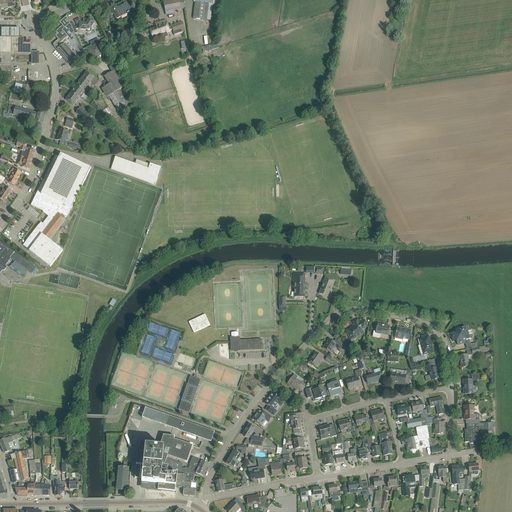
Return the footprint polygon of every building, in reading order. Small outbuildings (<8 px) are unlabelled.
[(0,0),(0,6),(0,9),(5,8),(5,9),(8,9),(8,8),(6,0),(0,0)] [(116,19),(129,12),(133,10),(128,0),(125,0),(123,1),(126,5),(123,6),(123,5),(117,8),(115,5),(108,9),(111,15),(114,14),(116,19)] [(168,0),(163,1),(166,15),(175,13),(174,11),(177,11),(178,13),(182,12),(180,2),(184,1),(183,0),(168,0)] [(214,4),(214,0),(193,0),(194,2),(195,2),(193,19),(203,20),(211,21),(212,4),(214,4)] [(94,21),(93,18),(91,13),(87,15),(88,19),(87,20),(85,19),(83,21),(83,22),(81,22),(79,19),(75,21),(79,30),(87,31),(88,32),(89,33),(91,32),(91,31),(91,30),(91,29),(95,22),(94,21)] [(55,46),(64,56),(70,63),(72,61),(75,64),(88,52),(86,49),(81,51),(78,44),(74,34),(72,29),(67,16),(59,22),(62,26),(57,31),(57,32),(58,34),(56,35),(60,40),(55,44),(55,46)] [(169,31),(167,25),(165,20),(155,24),(156,27),(150,30),(152,37),(161,34),(162,37),(163,38),(167,37),(168,36),(166,32),(169,31)] [(179,23),(171,25),(174,34),(182,31),(179,23)] [(0,33),(0,37),(17,38),(18,29),(0,29),(0,33)] [(119,33),(117,29),(111,31),(109,32),(108,33),(107,34),(107,35),(108,37),(109,37),(110,38),(113,37),(113,36),(119,33)] [(12,54),(26,55),(31,55),(31,43),(23,43),(23,38),(17,38),(0,37),(0,66),(12,67),(12,54)] [(96,43),(87,49),(94,59),(102,54),(96,43)] [(218,48),(217,43),(202,47),(203,52),(218,48)] [(104,77),(109,84),(101,89),(109,100),(110,99),(118,111),(119,111),(120,113),(128,108),(127,107),(125,108),(125,107),(129,105),(119,90),(123,87),(121,83),(121,82),(114,71),(104,77)] [(95,78),(90,75),(86,72),(76,86),(84,92),(95,78)] [(24,103),(26,95),(27,96),(28,92),(34,94),(36,86),(30,84),(29,86),(22,84),(22,85),(16,83),(13,92),(14,92),(13,93),(11,93),(10,98),(12,98),(12,100),(24,103)] [(82,95),(84,92),(76,86),(65,100),(73,106),(81,95),(82,95)] [(36,113),(15,107),(9,105),(8,107),(9,108),(7,114),(7,113),(5,117),(9,118),(10,114),(32,120),(32,118),(35,119),(34,125),(42,127),(45,115),(36,113)] [(101,111),(106,119),(112,115),(108,107),(101,111)] [(80,108),(76,113),(87,121),(91,116),(80,108)] [(68,132),(65,131),(60,130),(59,135),(58,135),(57,140),(63,141),(62,145),(68,147),(78,150),(79,146),(69,143),(65,142),(68,132)] [(23,159),(32,162),(35,150),(27,148),(26,148),(27,144),(18,141),(17,144),(16,146),(21,148),(20,150),(25,152),(26,152),(24,158),(23,157),(22,157),(23,159)] [(91,169),(83,165),(60,154),(59,157),(55,155),(43,180),(31,206),(43,211),(43,212),(48,217),(43,224),(41,222),(39,225),(26,242),(23,245),(29,250),(29,251),(50,267),(63,251),(49,240),(66,219),(65,219),(69,215),(91,169)] [(30,170),(32,162),(23,159),(22,157),(20,156),(18,165),(22,166),(22,167),(30,170)] [(111,169),(155,185),(161,169),(150,165),(148,168),(144,167),(145,163),(136,160),(135,165),(115,158),(111,169)] [(21,173),(17,170),(13,168),(10,174),(7,172),(6,173),(11,176),(18,179),(21,173)] [(14,186),(18,179),(11,176),(9,179),(7,178),(6,181),(14,186)] [(12,190),(8,188),(4,185),(3,185),(2,184),(0,186),(2,187),(2,189),(3,190),(1,193),(8,197),(12,190)] [(5,249),(0,245),(0,274),(2,271),(2,269),(0,267),(0,265),(1,264),(4,267),(6,266),(11,259),(22,267),(32,274),(36,268),(27,261),(14,252),(10,249),(6,247),(5,249)] [(305,297),(305,274),(293,274),(293,289),(294,289),(294,297),(305,297)] [(326,277),(319,294),(327,297),(334,280),(326,277)] [(362,329),(367,326),(364,320),(359,322),(358,320),(353,322),(355,327),(348,330),(351,338),(361,334),(360,330),(362,329)] [(387,335),(388,330),(389,326),(378,324),(376,332),(374,331),(373,336),(380,337),(381,334),(387,335)] [(458,345),(463,343),(464,343),(463,341),(470,339),(466,327),(456,330),(457,332),(452,334),(454,340),(456,339),(458,345)] [(413,339),(412,338),(409,338),(411,331),(397,328),(395,339),(402,340),(403,339),(408,340),(405,355),(402,354),(402,356),(409,358),(412,344),(413,339)] [(419,345),(418,346),(420,354),(424,353),(427,353),(432,351),(428,338),(427,334),(421,336),(422,339),(418,340),(419,345)] [(231,338),(231,351),(248,350),(248,349),(253,349),(253,350),(262,350),(261,339),(253,339),(253,341),(247,341),(247,340),(239,340),(239,338),(231,338)] [(336,344),(333,342),(329,339),(323,348),(330,353),(336,344)] [(322,358),(319,355),(315,353),(309,361),(316,367),(322,358)] [(462,368),(466,367),(470,366),(467,355),(459,357),(462,368)] [(429,372),(430,376),(431,381),(440,378),(437,368),(433,369),(432,364),(425,366),(427,372),(429,372)] [(382,377),(381,373),(380,368),(373,370),(374,374),(373,374),(373,375),(366,377),(368,383),(376,381),(376,382),(380,380),(380,378),(382,377)] [(406,370),(406,372),(392,370),(390,378),(390,383),(404,385),(405,379),(409,379),(410,376),(412,376),(411,371),(406,370)] [(473,394),(472,381),(479,380),(479,376),(479,374),(472,375),(472,380),(463,380),(464,394),(473,394)] [(179,410),(189,413),(192,404),(190,403),(191,402),(196,389),(195,389),(196,388),(197,389),(201,379),(196,378),(195,377),(194,377),(190,376),(187,385),(189,386),(188,387),(183,400),(184,400),(183,401),(182,400),(179,410)] [(301,383),(296,380),(292,377),(288,383),(297,390),(301,383)] [(360,386),(359,382),(357,377),(346,381),(349,390),(360,386)] [(329,385),(327,386),(328,390),(327,391),(328,396),(330,395),(330,397),(336,395),(338,394),(338,393),(341,392),(340,388),(344,387),(342,380),(338,381),(337,379),(331,381),(331,383),(329,384),(329,385)] [(319,388),(312,390),(312,388),(305,390),(307,398),(311,397),(314,396),(313,399),(314,402),(318,400),(317,399),(322,398),(319,388)] [(272,393),(264,404),(268,406),(265,410),(274,416),(277,412),(273,409),(277,403),(281,399),(272,393)] [(438,415),(443,414),(441,405),(443,404),(442,398),(429,400),(430,402),(429,402),(430,405),(436,404),(438,415)] [(423,411),(422,407),(421,402),(412,404),(413,411),(413,413),(419,412),(419,414),(420,414),(423,413),(424,418),(426,418),(428,418),(426,410),(423,411)] [(404,406),(397,408),(398,414),(408,413),(408,415),(412,414),(410,407),(408,407),(408,404),(403,405),(404,406)] [(464,420),(469,420),(474,420),(474,406),(464,406),(464,411),(465,411),(465,414),(464,414),(464,420)] [(13,407),(0,408),(0,417),(14,416),(13,407)] [(217,444),(221,435),(145,408),(144,413),(142,418),(212,442),(217,444)] [(385,415),(383,416),(382,413),(383,413),(382,412),(382,410),(375,412),(371,413),(373,421),(377,420),(378,422),(379,421),(379,422),(380,422),(381,423),(384,422),(384,421),(385,421),(387,420),(385,415)] [(272,418),(266,413),(263,411),(261,414),(258,412),(253,420),(261,426),(265,420),(269,423),(272,418)] [(294,434),(295,434),(300,433),(299,428),(300,428),(300,423),(299,423),(299,420),(297,420),(297,416),(293,417),(292,414),(287,415),(286,420),(289,420),(291,426),(292,426),(294,434)] [(368,422),(366,417),(366,416),(366,417),(365,415),(358,417),(358,416),(354,417),(357,426),(368,423),(369,426),(371,425),(370,422),(368,422)] [(416,428),(427,426),(426,418),(424,418),(409,421),(401,423),(402,430),(408,429),(408,428),(416,427),(416,428)] [(437,420),(434,420),(434,426),(435,426),(435,435),(435,440),(439,441),(438,435),(441,435),(442,435),(442,434),(444,434),(444,423),(440,423),(440,419),(437,420)] [(349,433),(355,431),(353,427),(351,428),(350,422),(350,421),(349,421),(349,420),(342,422),(342,421),(338,422),(341,431),(347,429),(349,433)] [(488,432),(488,431),(493,431),(493,425),(494,425),(494,423),(488,423),(475,424),(475,429),(472,429),(472,428),(469,428),(469,429),(465,430),(465,443),(469,442),(469,444),(473,444),(473,442),(478,442),(478,433),(484,433),(484,432),(488,432)] [(254,428),(253,427),(249,425),(242,435),(247,438),(244,444),(249,444),(250,445),(263,447),(264,439),(251,437),(249,436),(254,428)] [(329,425),(319,428),(321,435),(320,435),(321,439),(328,438),(327,434),(331,433),(332,437),(337,436),(335,429),(334,430),(333,425),(329,426),(329,425)] [(427,428),(428,428),(427,426),(416,428),(418,436),(419,442),(414,443),(415,450),(416,451),(419,450),(421,450),(421,449),(429,447),(428,439),(429,439),(428,434),(427,428)] [(382,444),(383,451),(384,456),(392,454),(390,442),(387,443),(386,437),(387,437),(387,434),(379,435),(381,444),(382,444)] [(137,455),(135,478),(140,479),(140,477),(142,477),(141,486),(158,488),(158,490),(175,492),(176,487),(183,488),(184,488),(191,489),(191,483),(192,483),(194,478),(196,475),(201,461),(202,460),(193,457),(192,459),(189,464),(190,465),(188,469),(186,467),(185,468),(182,468),(182,464),(167,459),(169,456),(187,463),(193,446),(174,439),(175,437),(174,437),(163,436),(160,448),(145,446),(145,443),(141,443),(137,455)] [(408,451),(415,450),(414,443),(419,442),(418,436),(413,437),(413,438),(405,440),(408,451)] [(1,441),(0,441),(0,443),(4,453),(9,451),(11,451),(8,443),(13,442),(13,441),(11,437),(1,441)] [(435,440),(429,438),(429,439),(430,446),(431,446),(431,448),(432,454),(442,452),(441,446),(435,447),(435,445),(436,445),(436,441),(435,440)] [(301,439),(293,440),(295,448),(285,450),(285,445),(283,445),(282,454),(294,452),(301,451),(301,448),(304,447),(303,443),(302,443),(301,439)] [(359,452),(359,455),(360,460),(364,459),(367,459),(367,458),(368,458),(367,453),(370,453),(369,448),(368,444),(368,443),(368,442),(368,440),(365,441),(363,441),(363,451),(359,452)] [(380,456),(379,451),(378,447),(375,447),(375,444),(371,445),(373,457),(380,456)] [(356,462),(355,455),(357,454),(356,449),(350,450),(351,455),(347,455),(348,461),(352,461),(352,463),(356,462)] [(27,480),(23,460),(29,458),(28,450),(21,452),(16,453),(18,461),(19,469),(21,481),(27,480)] [(234,450),(230,457),(237,461),(239,458),(241,454),(238,453),(236,452),(234,450)] [(340,456),(335,457),(336,458),(337,463),(344,462),(343,457),(343,456),(345,456),(345,455),(345,454),(344,450),(342,451),(339,452),(340,456)] [(332,464),(331,459),(334,459),(333,455),(331,455),(323,456),(325,465),(332,464)] [(230,457),(226,463),(230,466),(233,468),(235,464),(238,465),(237,466),(240,468),(243,464),(240,463),(237,461),(230,457)] [(265,466),(265,465),(264,459),(257,458),(259,469),(256,470),(256,471),(250,472),(251,480),(264,478),(263,470),(265,470),(265,466)] [(298,459),(299,464),(300,469),(307,468),(306,464),(305,458),(298,459)] [(201,461),(196,475),(202,478),(203,478),(206,471),(206,470),(206,471),(208,468),(207,468),(208,466),(207,466),(208,464),(204,462),(201,461)] [(294,463),(291,463),(290,461),(286,461),(287,464),(286,464),(287,471),(295,470),(294,463)] [(279,465),(279,463),(274,464),(275,467),(271,467),(272,476),(281,474),(280,469),(279,465)] [(464,490),(469,491),(471,472),(474,471),(474,475),(475,475),(477,475),(478,474),(478,471),(478,470),(478,469),(477,464),(469,465),(469,472),(469,477),(465,477),(465,482),(464,484),(464,490)] [(463,465),(452,466),(452,471),(452,475),(453,475),(454,485),(458,484),(458,491),(462,490),(464,490),(464,484),(459,484),(459,480),(458,480),(457,474),(463,474),(463,470),(463,465)] [(429,474),(429,472),(428,467),(420,468),(421,475),(419,475),(419,486),(424,487),(424,475),(429,474)] [(447,469),(446,470),(446,467),(438,468),(439,474),(439,478),(443,478),(443,483),(447,482),(446,473),(447,473),(447,469)] [(119,482),(118,486),(126,487),(126,481),(127,481),(126,493),(127,493),(128,481),(129,469),(120,468),(119,477),(114,476),(114,481),(119,482)] [(14,483),(21,481),(19,469),(10,471),(14,483)] [(73,482),(73,478),(75,478),(75,473),(66,474),(66,478),(69,478),(69,490),(78,489),(78,482),(73,482)] [(415,487),(414,480),(414,475),(404,476),(405,484),(402,484),(403,496),(410,495),(409,488),(415,487)] [(397,487),(396,482),(396,477),(388,478),(389,483),(387,483),(388,488),(392,487),(392,488),(391,492),(396,493),(397,487)] [(382,486),(382,484),(381,479),(373,480),(374,487),(378,486),(379,491),(376,491),(373,508),(374,508),(373,511),(379,511),(383,491),(382,491),(382,486)] [(224,486),(223,483),(223,480),(215,481),(217,492),(232,490),(231,485),(224,486)] [(40,485),(40,496),(50,496),(51,485),(48,485),(48,482),(46,482),(46,481),(45,481),(45,485),(40,485)] [(64,482),(61,482),(58,481),(54,481),(54,487),(55,487),(55,496),(60,496),(60,494),(61,494),(63,493),(63,492),(65,491),(64,486),(64,482)] [(348,483),(349,493),(351,493),(354,493),(354,492),(355,492),(355,491),(355,490),(362,489),(363,495),(368,494),(368,491),(368,486),(362,487),(361,481),(356,482),(348,483)] [(438,499),(439,485),(433,484),(432,490),(432,491),(432,498),(432,499),(429,511),(436,511),(438,499)] [(336,485),(328,486),(329,493),(330,497),(334,496),(334,497),(341,496),(340,492),(337,493),(338,493),(338,492),(337,492),(336,485)] [(27,496),(28,487),(15,486),(18,495),(27,496)] [(294,486),(273,490),(275,501),(295,497),(294,486)] [(325,505),(325,498),(325,495),(322,495),(322,494),(321,487),(313,489),(314,495),(314,497),(318,496),(318,500),(322,499),(322,501),(322,503),(323,503),(323,505),(325,505)] [(195,489),(191,489),(184,488),(183,495),(195,497),(195,489)] [(308,496),(308,494),(307,489),(300,490),(301,497),(302,502),(305,501),(307,501),(309,510),(309,511),(313,511),(313,509),(312,502),(312,500),(312,497),(308,497),(308,496)] [(258,496),(246,498),(247,503),(248,505),(256,503),(263,502),(265,501),(267,496),(259,498),(258,496)] [(245,507),(243,505),(240,502),(236,505),(233,502),(225,510),(227,511),(238,511),(241,510),(243,511),(245,511),(246,510),(245,507)]
